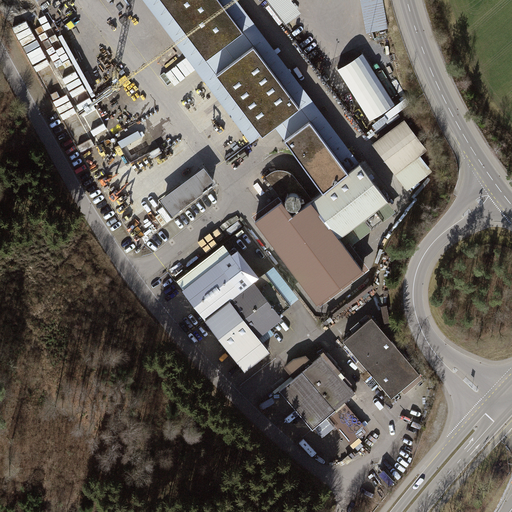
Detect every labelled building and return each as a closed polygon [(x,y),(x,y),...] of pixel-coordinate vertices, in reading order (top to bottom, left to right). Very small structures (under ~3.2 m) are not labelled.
[(37,0),(25,0),(6,10),(77,144),(93,135),(91,131),(106,124),(92,97),(96,95),(63,33),(57,37),(37,0)] [(164,0),(207,57),(244,30),(221,0),(164,0)] [(266,0),(288,29),(304,16),(296,5),(302,0),(266,0)] [(390,27),(384,0),(362,0),(368,31),(390,27)] [(297,105),(253,46),(221,70),(265,128),(297,105)] [(396,108),(368,54),(342,68),(369,121),(396,108)] [(405,118),(373,144),(408,187),(434,167),(415,144),(422,139),(405,118)] [(383,217),(312,122),(288,140),(323,186),(292,209),(284,198),(258,217),(322,302),(368,267),(349,243),(383,217)] [(173,218),(219,186),(206,168),(160,200),(173,218)] [(271,187),(286,188),(287,171),(272,171),(271,187)] [(185,296),(248,376),(273,356),(265,346),(277,337),(273,332),(285,323),(257,287),(262,283),(237,250),(231,255),(226,247),(179,284),(187,294),(185,296)] [(368,365),(371,368),(398,345),(374,316),(346,340),(360,355),(356,359),(364,368),(368,365)] [(424,374),(398,345),(371,368),(394,395),(403,388),(405,390),(424,374)] [(294,359),(285,366),(295,377),(302,371),(335,411),(345,403),(356,394),(322,353),(312,362),(306,355),(294,359)] [(295,377),(279,390),(312,430),(328,417),(335,411),(302,371),(295,377)] [(368,430),(345,403),(335,411),(328,417),(350,444),(368,430)]
